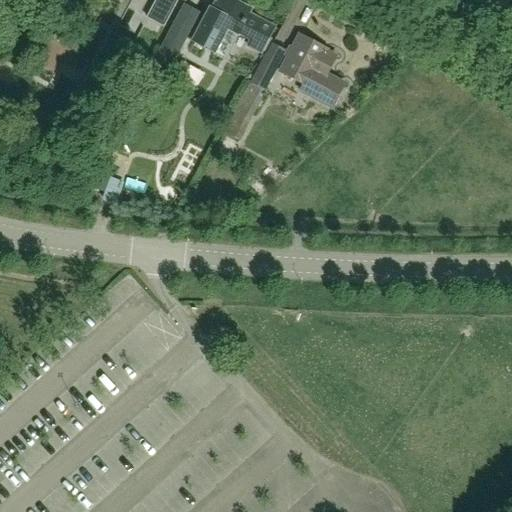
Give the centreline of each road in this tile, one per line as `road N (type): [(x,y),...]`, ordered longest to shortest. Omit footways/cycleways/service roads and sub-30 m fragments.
road 1 (unclassified): [(511,269),(354,268),(0,232)]
road 2 (residential): [(511,63),(395,0)]
